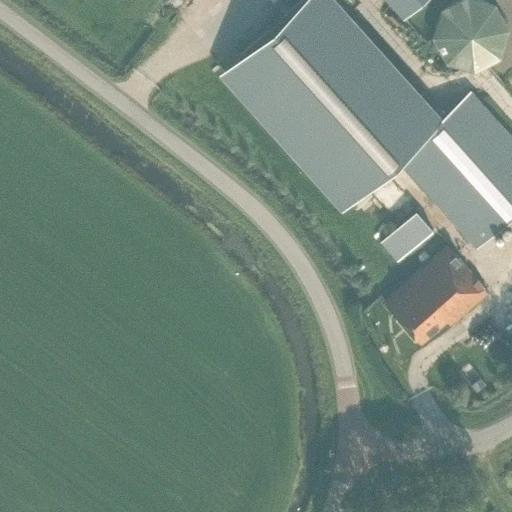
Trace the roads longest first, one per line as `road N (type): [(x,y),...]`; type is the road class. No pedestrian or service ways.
road 1 (tertiary): [(350,451),(335,335),(312,282),(259,216),(0,20)]
road 2 (tertiary): [(350,451),(444,449),(511,426)]
